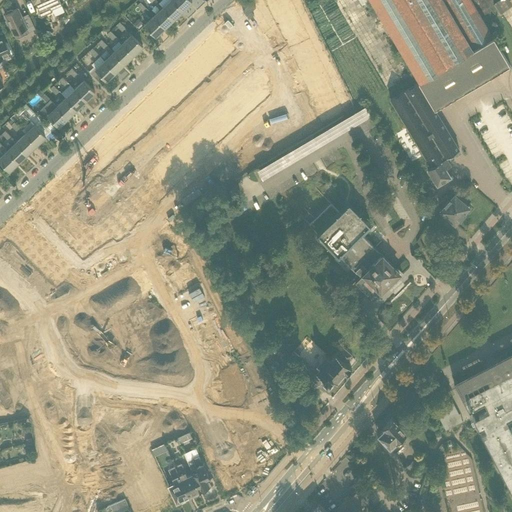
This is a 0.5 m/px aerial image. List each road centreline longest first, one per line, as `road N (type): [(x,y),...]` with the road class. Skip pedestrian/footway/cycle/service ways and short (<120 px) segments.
road 1 (secondary): [(263,511),(511,226)]
road 2 (residential): [(135,243),(276,95),(272,60),(219,5)]
road 3 (residential): [(15,202),(219,5)]
road 4 (residential): [(194,394),(197,364),(135,243)]
road 5 (residential): [(15,202),(79,265),(135,243)]
road 6 (residential): [(0,270),(30,295),(62,363),(87,378)]
road 7 (residential): [(194,394),(256,511)]
